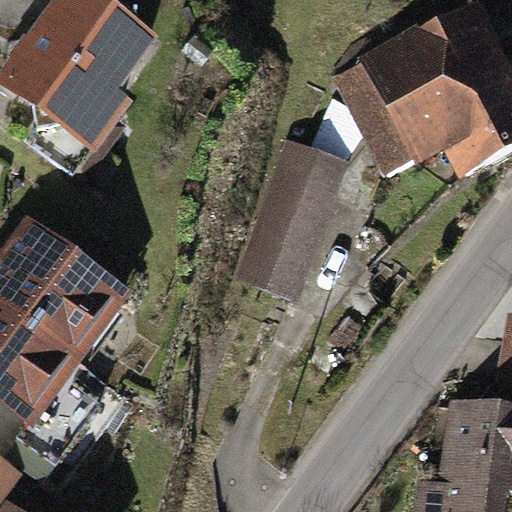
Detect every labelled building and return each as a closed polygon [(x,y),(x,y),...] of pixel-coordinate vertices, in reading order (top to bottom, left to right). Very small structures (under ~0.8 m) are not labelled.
[(210,63),(122,0),(90,0),(30,84),(138,162),(210,63)] [(511,29),(499,0),(491,0),(345,65),(392,169),(438,149),(454,185),(511,159),(511,29)] [(370,171),(299,147),(251,287),(322,311),(370,171)] [(68,213),(0,297),(0,372),(72,430),(177,299),(68,213)] [(511,319),(508,319),(498,390),(511,392),(511,319)] [(22,511),(68,449),(8,407),(0,418),(0,511),(22,511)] [(511,416),(460,409),(449,485),(417,480),(412,511),(504,511),(507,496),(511,496),(511,416)]
